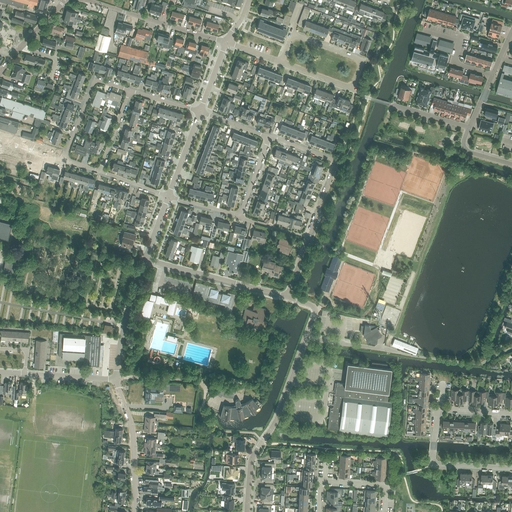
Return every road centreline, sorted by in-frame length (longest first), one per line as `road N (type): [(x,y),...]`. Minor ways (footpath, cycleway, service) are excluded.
road 1 (residential): [(248,511),(249,464),(277,419),(315,312),(286,296)]
road 2 (residential): [(286,296),(335,162),(268,136)]
road 3 (residential): [(281,62),(350,88),(361,64),(290,34)]
road 4 (residential): [(129,90),(95,81),(84,105),(64,161),(99,170)]
road 5 (residential): [(286,296),(145,258)]
road 6 (residential): [(225,41),(85,0)]
road 7 (residential): [(135,511),(133,432),(116,378)]
road 8 (residential): [(511,468),(435,464),(441,408)]
road 9 (residential): [(116,378),(145,258)]
